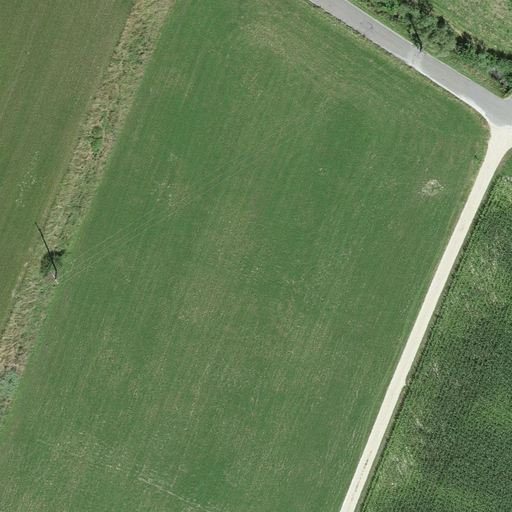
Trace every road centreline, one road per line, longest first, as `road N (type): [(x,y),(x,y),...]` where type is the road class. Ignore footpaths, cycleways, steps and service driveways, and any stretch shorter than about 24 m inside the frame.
road 1 (track): [(346,511),(511,117)]
road 2 (unclassified): [(511,117),(331,0)]
